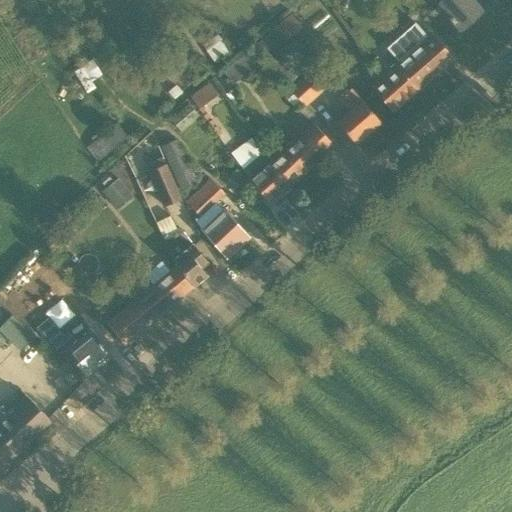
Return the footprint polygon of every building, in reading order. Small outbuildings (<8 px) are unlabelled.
[(460,30),(481,11),(471,0),(443,0),(438,5),(450,18),(448,19),(452,23),(454,22),(460,30)] [(286,39),(302,26),(291,14),(275,27),(286,39)] [(452,58),(431,35),(428,38),(414,23),(386,47),(399,63),(371,88),(376,92),(392,111),(452,58)] [(295,45),(289,51),(303,66),(309,60),(295,45)] [(232,83),(256,63),(247,51),(222,71),(232,83)] [(304,105),(323,89),(309,73),(290,89),(304,105)] [(200,108),(218,94),(210,84),(192,97),(200,108)] [(381,122),(360,100),(351,89),(339,99),(349,110),(336,121),(357,144),(381,122)] [(189,103),(171,117),(180,129),(198,115),(189,103)] [(289,186),(334,145),(313,122),(310,125),(299,114),(284,128),(294,138),(275,156),(283,167),(277,171),(289,186)] [(117,115),(87,141),(99,155),(129,128),(117,115)] [(180,191),(196,184),(177,138),(160,145),(180,191)] [(268,162),(257,151),(244,164),(254,175),(248,180),(257,189),(270,203),(289,186),(277,171),(283,167),(275,156),(268,162)] [(148,171),(158,193),(163,206),(180,198),(165,164),(148,171)] [(133,196),(118,177),(102,191),(117,209),(133,196)] [(226,259),(250,236),(217,202),(225,195),(210,179),(186,201),(200,217),(193,223),(226,259)] [(176,264),(173,266),(177,274),(189,290),(207,275),(200,267),(207,262),(178,226),(176,228),(170,215),(155,222),(176,264)] [(170,269),(162,260),(144,276),(151,284),(106,322),(123,344),(189,290),(177,274),(173,266),(170,269)] [(62,326),(79,312),(62,293),(45,307),(48,311),(41,318),(50,329),(58,322),(62,326)] [(0,331),(19,348),(33,332),(10,311),(0,322),(0,331)] [(76,343),(66,332),(57,339),(87,374),(110,355),(90,332),(76,343)] [(0,469),(51,421),(22,390),(6,405),(2,409),(0,406),(0,469)]
